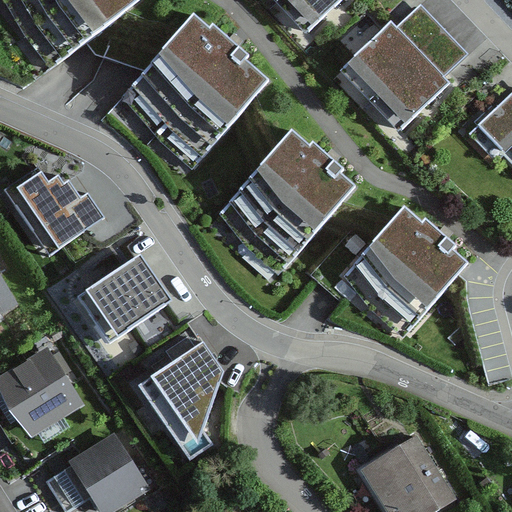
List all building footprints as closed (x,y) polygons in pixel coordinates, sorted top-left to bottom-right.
[(110,0),(0,0),(0,6),(41,57),(110,0)] [(282,0),(311,30),(342,0),(282,0)] [(268,73),(215,11),(122,91),(175,153),(268,73)] [(346,73),(374,102),(442,35),(420,12),(398,33),(393,27),(346,73)] [(465,59),(442,35),(374,102),(403,132),(450,86),(444,79),(465,59)] [(511,89),(480,114),(511,154),(511,89)] [(362,180),(304,124),(228,202),(286,258),(362,180)] [(60,245),(113,209),(94,182),(86,188),(70,165),(55,175),(46,162),(17,182),(60,245)] [(468,259),(406,201),(339,272),(401,330),(468,259)] [(120,332),(179,294),(148,247),(89,285),(120,332)] [(0,314),(10,309),(0,293),(0,314)] [(210,334),(156,369),(205,437),(231,366),(210,334)] [(52,351),(4,382),(42,440),(90,409),(52,351)] [(124,511),(151,494),(116,442),(53,485),(71,511),(72,511),(93,498),(102,511),(124,511)] [(417,442),(370,473),(394,511),(450,511),(459,507),(417,442)]
